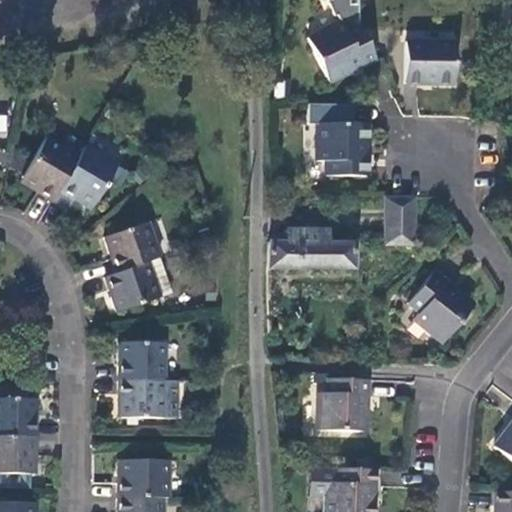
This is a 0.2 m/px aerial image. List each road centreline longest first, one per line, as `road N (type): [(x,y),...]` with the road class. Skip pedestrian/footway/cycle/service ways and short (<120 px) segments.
road 1 (unclassified): [(255,0),(267,511)]
road 2 (residential): [(0,223),(43,257),(64,305),(72,511)]
road 3 (residential): [(447,511),(460,395),(511,328)]
road 4 (residential): [(511,281),(430,153)]
